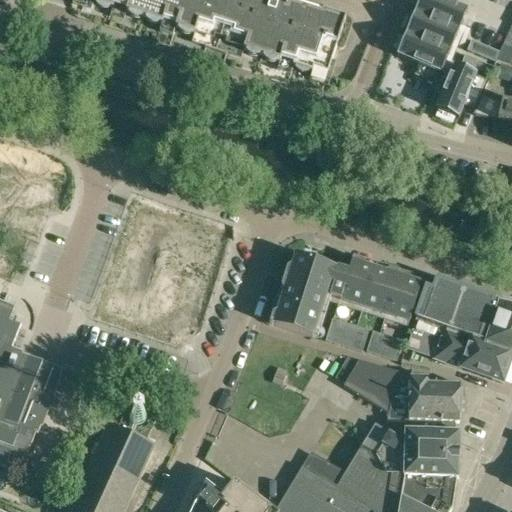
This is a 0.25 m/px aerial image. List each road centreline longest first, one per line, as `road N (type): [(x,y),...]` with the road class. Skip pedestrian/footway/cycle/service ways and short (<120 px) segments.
road 1 (residential): [(103,159),(46,331),(77,357),(207,398)]
road 2 (residential): [(349,111),(52,24)]
road 3 (residential): [(269,215),(511,289)]
road 4 (residential): [(207,398),(269,215)]
road 5 (residential): [(199,418),(273,472),(326,405)]
road 6 (residential): [(269,215),(103,159)]
road 7 (residential): [(511,158),(349,111)]
